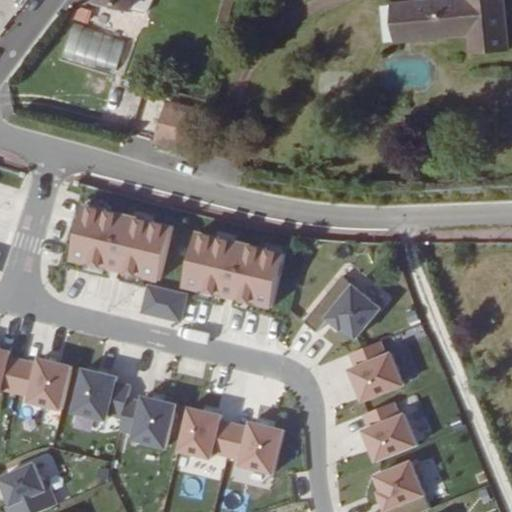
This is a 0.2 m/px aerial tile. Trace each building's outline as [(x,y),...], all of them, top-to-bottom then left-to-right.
[(97,0),(97,1),(145,12),(150,0),(97,0)] [(508,50),(502,0),(425,0),(405,2),(409,40),(468,34),(470,54),(508,50)] [(409,40),(405,2),(390,4),(393,41),(409,40)] [(73,22),(63,56),(115,69),(125,40),(73,22)] [(179,91),(176,103),(203,110),(206,99),(179,91)] [(157,141),(191,152),(203,110),(176,103),(168,101),(157,141)] [(91,195),(78,248),(166,270),(180,217),(91,195)] [(292,245),(204,223),(191,276),(279,298),(292,245)] [(391,303),(348,268),(310,314),(323,324),(334,310),(347,321),(350,319),(366,333),(391,303)] [(187,311),(193,285),(155,276),(148,302),(187,311)] [(389,337),(359,349),(365,363),(360,365),(372,396),(413,380),(400,348),(395,350),(389,337)] [(15,390),(22,358),(8,355),(9,349),(0,346),(0,387),(0,386),(15,390)] [(37,362),(22,358),(15,390),(30,393),(28,399),(61,407),(72,364),(38,356),(37,362)] [(127,397),(130,385),(115,381),(117,375),(84,367),(73,410),(106,418),(108,412),(122,416),(127,397)] [(141,401),(127,397),(122,416),(119,428),(134,432),(133,438),(166,446),(176,403),(143,395),(141,401)] [(403,397),(373,409),(379,423),(373,425),(386,457),(427,440),(414,409),(409,411),(403,397)] [(227,454),(234,423),(220,420),(221,414),(188,406),(178,449),(211,457),(212,451),(227,454)] [(249,427),(234,423),(227,454),(241,458),(240,464),(273,472),(283,429),(250,421),(249,427)] [(378,511),(418,511),(439,504),(419,452),(383,467),(391,487),(388,488),(395,504),(378,511)] [(8,511),(35,511),(57,503),(49,486),(45,488),(34,462),(0,476),(0,479),(10,503),(6,505),(8,511)]
